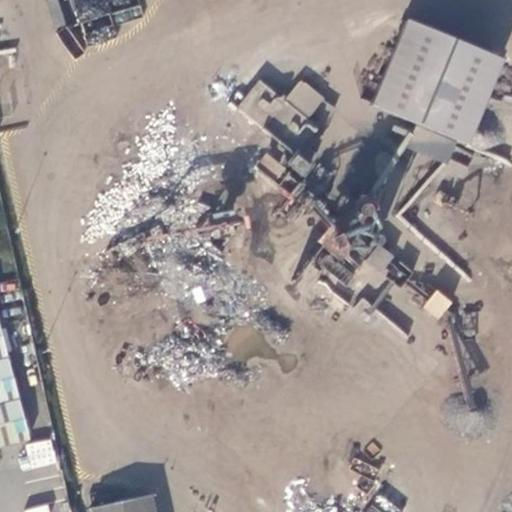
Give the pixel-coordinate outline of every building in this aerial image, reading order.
[(397,25),(364,110),(468,151),(502,66),(397,25)] [(236,106),(294,154),(303,142),(316,127),(257,79),(236,106)] [(303,142),(294,154),(307,165),(317,153),(303,142)] [(403,290),(404,288),(414,275),(415,274),(376,242),(364,257),(403,290)] [(414,275),(404,288),(433,312),(444,299),(414,275)] [(366,294),(379,304),(392,288),(379,278),(366,294)] [(0,445),(27,438),(0,336),(0,445)] [(153,511),(150,495),(88,509),(88,511),(153,511)]
